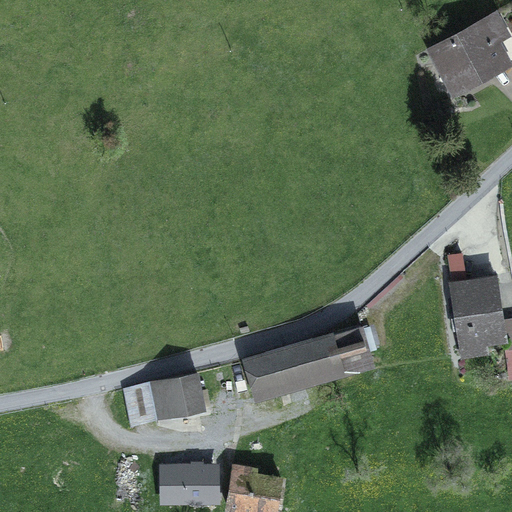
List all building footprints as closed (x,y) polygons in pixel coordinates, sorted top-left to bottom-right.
[(435,50),(455,88),(511,57),(511,34),(501,14),(435,50)] [(511,57),(455,88),(459,93),(511,64),(511,57)] [(461,252),(450,254),(454,278),(465,276),(461,252)] [(461,329),(464,345),(484,342),(503,339),(494,279),(454,285),(459,318),(461,329)] [(459,318),(453,319),(455,330),(461,329),(459,318)] [(255,393),(370,358),(360,326),(313,340),(312,338),(244,359),(255,393)] [(464,345),(465,354),(485,351),(484,342),(464,345)] [(150,383),(156,415),(204,406),(197,374),(150,383)] [(132,420),(156,415),(150,383),(126,388),(132,420)] [(184,450),(182,471),(221,474),(222,453),(184,450)] [(235,466),(227,507),(255,511),(274,511),(281,478),(256,474),(257,468),(250,467),(235,464),(235,466)]
